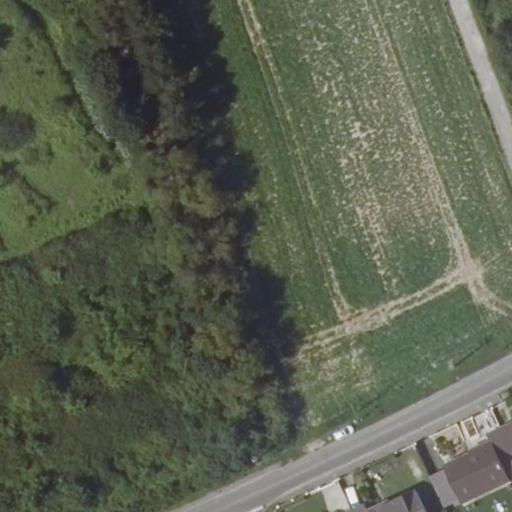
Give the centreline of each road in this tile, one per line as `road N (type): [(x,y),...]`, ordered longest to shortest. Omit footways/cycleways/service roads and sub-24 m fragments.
road 1 (unclassified): [(229,503),(511,372)]
road 2 (track): [(511,133),(461,0)]
